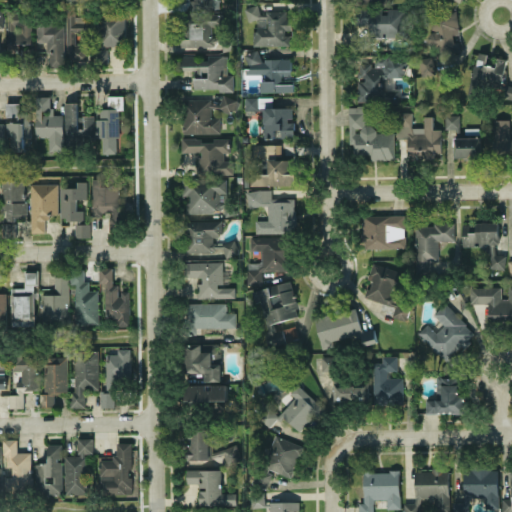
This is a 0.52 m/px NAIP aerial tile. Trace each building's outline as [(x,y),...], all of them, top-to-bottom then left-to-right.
[(189,0),(189,9),(221,9),(221,0),(189,0)] [(286,10),(286,17),(292,17),(292,29),(284,29),(284,35),(290,35),(290,44),(253,44),(253,31),(257,31),(257,26),(266,26),(266,17),(260,17),(248,21),(244,8),(256,4),(260,13),(265,13),(265,10),(286,10)] [(356,8),(382,7),(382,13),(388,13),(388,7),(411,7),(411,25),(406,25),(406,36),(369,36),(369,24),(356,24),(356,8)] [(457,8),(429,13),(432,31),(428,37),(429,44),(434,47),(435,53),(431,56),(419,58),(421,75),(436,73),(434,59),(440,54),(461,51),(459,40),(455,41),(454,35),(461,33),(457,8)] [(125,13),(94,14),(94,15),(74,15),(74,11),(66,11),(66,62),(108,61),(108,47),(125,47),(125,13)] [(222,14),(222,25),(211,25),(212,36),(214,36),(214,37),(236,31),(240,45),(223,51),(220,40),(214,42),(214,46),(181,46),(181,24),(182,24),(182,14),(222,14)] [(64,23),(36,24),(36,42),(47,41),(48,66),(64,66),(64,23)] [(257,49),(262,61),(264,61),(264,58),(291,58),(291,75),(282,75),(282,79),(294,79),(294,91),(261,91),(261,80),(265,80),(265,73),(246,73),(246,63),(248,63),(244,54),(257,49)] [(507,58),(501,82),(511,84),(511,98),(503,97),(505,88),(482,83),(479,98),(467,95),(473,68),(468,67),(471,52),(478,54),(479,51),(489,53),(488,56),(497,58),(497,56),(507,58)] [(181,55),(196,55),(196,60),(208,60),(208,54),(223,54),(223,55),(227,55),(227,74),(233,74),(233,91),(219,91),(219,88),(194,88),(193,70),(181,70),(181,55)] [(409,61),(404,77),(394,77),(386,77),(386,89),(399,89),(399,103),(380,103),(380,101),(358,101),(357,81),(366,81),(366,77),(357,77),(357,70),(359,70),(359,63),(372,62),(372,66),(375,66),(375,56),(390,56),(409,61)] [(211,98),(180,99),(180,107),(183,107),(183,133),(220,133),(220,117),(211,117),(211,107),(219,108),(231,114),(237,100),(223,94),(219,104),(211,103),(211,98)] [(51,95),(34,96),(35,136),(48,136),(48,150),(64,150),(63,114),(52,114),(51,95)] [(292,106),(292,118),(288,118),(288,121),(294,121),(294,137),(264,138),(263,109),(245,109),(245,96),(272,96),(273,107),(292,106)] [(5,102),(6,122),(0,122),(0,137),(6,138),(6,150),(25,150),(25,138),(30,137),(30,112),(20,112),(19,102),(5,102)] [(64,150),(118,150),(119,108),(100,108),(100,118),(94,118),(94,115),(78,115),(78,102),(64,102),(64,150)] [(349,107),(349,143),(353,143),(354,158),(363,158),(363,154),(370,154),(371,160),(394,159),(394,132),(377,132),(377,129),(373,125),(372,105),(358,105),(358,107),(349,107)] [(441,127),(442,159),(425,159),(425,157),(418,157),(418,159),(408,159),(408,138),(397,138),(397,110),(412,110),(412,124),(415,132),(424,132),(423,115),(433,115),(433,127),(441,127)] [(444,114),(459,114),(460,127),(460,132),(464,132),(464,127),(480,127),(480,156),(456,157),(456,132),(455,127),(445,127),(444,114)] [(511,127),(510,127),(510,118),(492,118),(493,157),(511,156),(511,127)] [(181,137),(196,137),(196,138),(202,138),(202,142),(213,141),(213,137),(230,137),(230,151),(223,151),(224,160),(233,159),(233,173),(198,174),(198,156),(201,156),(201,151),(181,151),(181,137)] [(253,144),(282,144),(282,159),(294,159),(294,167),(288,168),(288,173),(295,173),(295,184),(250,185),(250,173),(267,173),(267,167),(262,167),(262,158),(253,158),(253,144)] [(227,178),(182,178),(183,195),(190,195),(190,201),(186,201),(186,212),(214,212),(214,209),(221,210),(221,208),(223,207),(225,216),(242,212),(237,198),(227,200),(227,178)] [(0,179),(1,220),(16,220),(16,215),(25,214),(24,179),(0,179)] [(118,180),(92,181),(93,215),(102,215),(102,212),(119,212),(118,180)] [(60,187),(60,219),(83,219),(83,209),(77,209),(77,198),(87,198),(87,181),(77,181),(77,187),(60,187)] [(30,183),(31,232),(46,232),(46,214),(58,213),(57,182),(30,183)] [(295,198),(295,232),(256,232),(255,219),(268,219),(267,204),(262,204),(249,207),(246,191),(260,188),(271,188),(271,197),(295,198)] [(404,214),(362,215),(363,232),(361,232),(361,241),(364,241),(364,248),(407,247),(407,235),(405,235),(404,214)] [(222,219),(222,233),(219,233),(219,236),(213,236),(213,242),(215,242),(215,243),(221,243),(234,238),(240,252),(226,258),(222,248),(216,248),(216,250),(210,250),(210,251),(186,252),(185,236),(183,236),(183,220),(222,219)] [(498,222),(462,222),(462,246),(486,246),(486,268),(505,268),(505,254),(494,254),(494,243),(498,243),(498,222)] [(89,223),(75,223),(75,237),(89,236),(89,223)] [(250,236),(296,235),(296,252),(289,252),(289,270),(262,271),(263,285),(247,285),(246,268),(247,268),(247,262),(259,262),(262,259),(262,250),(250,250),(250,236)] [(223,261),(183,261),(184,277),(197,276),(197,298),(236,297),(235,286),(218,286),(218,284),(223,284),(223,261)] [(373,262),(368,278),(373,280),(370,289),(367,288),(364,296),(395,306),(392,316),(406,320),(410,305),(394,300),(396,296),(391,294),(395,281),(399,282),(402,271),(373,262)] [(104,282),(105,325),(130,324),(129,290),(114,291),(114,267),(99,267),(99,283),(104,282)] [(38,284),(38,270),(25,269),(24,287),(12,287),(11,325),(33,325),(34,284),(38,284)] [(98,289),(89,289),(89,280),(84,280),(83,272),(70,273),(71,284),(75,284),(76,323),(99,323),(98,289)] [(39,294),(40,324),(69,323),(68,276),(53,276),(54,293),(39,294)] [(290,279),(250,290),(254,303),(260,301),(268,331),(265,332),(268,346),(298,338),(295,325),(274,331),(272,322),(297,315),(295,308),(298,307),(296,300),(295,300),(294,297),(296,296),(294,288),(292,289),(290,279)] [(511,321),(511,285),(508,285),(508,298),(501,298),(501,286),(470,286),(470,303),(488,303),(488,321),(511,321)] [(428,323),(418,332),(447,362),(476,335),(445,302),(433,313),(444,324),(436,332),(428,323)] [(226,303),(188,303),(188,316),(184,316),(184,333),(197,333),(197,326),(236,326),(236,312),(226,312),(226,303)] [(314,317),(322,348),(334,345),(332,339),(357,332),(358,337),(361,336),(363,345),(377,342),(374,328),(363,331),(362,328),(361,328),(355,306),(314,317)] [(185,343),(184,372),(205,373),(205,380),(220,381),(221,344),(185,343)] [(106,353),(106,390),(101,390),(101,407),(119,407),(119,380),(131,380),(131,347),(117,348),(117,353),(106,353)] [(85,407),(85,389),(99,389),(98,350),(73,350),(73,407),(85,407)] [(38,355),(12,356),(13,371),(21,370),(21,380),(16,380),(17,394),(9,394),(9,408),(24,407),(23,390),(39,389),(38,355)] [(321,370),(340,370),(339,355),(321,356),(321,370)] [(373,362),(374,404),(403,403),(402,377),(388,377),(388,370),(397,370),(397,355),(382,356),(382,362),(373,362)] [(68,391),(67,356),(44,356),(44,393),(40,393),(40,406),(57,405),(57,391),(68,391)] [(426,412),(466,413),(466,392),(459,392),(459,377),(437,377),(436,397),(426,397),(426,412)] [(368,381),(333,382),(333,401),(368,400),(368,381)] [(226,384),(185,384),(186,400),(226,400),(226,384)] [(290,392),(295,397),(280,413),(302,434),(325,409),(298,384),(290,392)] [(269,426),(278,416),(269,407),(259,417),(269,426)] [(187,459),(220,459),(225,458),(226,462),(230,462),(241,458),(237,444),(215,451),(216,426),(187,426),(187,437),(187,440),(187,459)] [(290,477),(303,446),(276,434),(262,465),(290,477)] [(65,493),(88,493),(87,453),(93,452),(92,437),(77,437),(78,455),(64,455),(65,493)] [(17,438),(4,439),(4,466),(12,466),(13,475),(4,476),(4,492),(31,491),(30,451),(17,451),(17,438)] [(100,457),(100,493),(133,492),(133,442),(116,442),(116,457),(100,457)] [(35,463),(36,494),(63,493),(62,443),(47,443),(48,462),(35,463)] [(511,511),(511,466),(508,466),(509,497),(502,498),(502,511),(511,511)] [(403,511),(427,511),(427,498),(436,498),(435,511),(448,511),(448,468),(414,468),(414,502),(404,503),(403,511)] [(498,508),(498,468),(464,468),(464,506),(456,506),(456,511),(466,511),(467,496),(484,497),(484,507),(498,508)] [(221,469),(187,469),(187,482),(199,482),(199,505),(238,504),(238,492),(221,493),(221,469)] [(400,508),(399,470),(363,471),(364,502),(359,502),(358,511),(373,511),(373,498),(387,498),(387,508),(400,508)] [(266,495),(251,494),(251,506),(266,506),(266,495)] [(270,501),(269,511),(293,511),(294,510),(299,510),(299,501),(270,501)]
